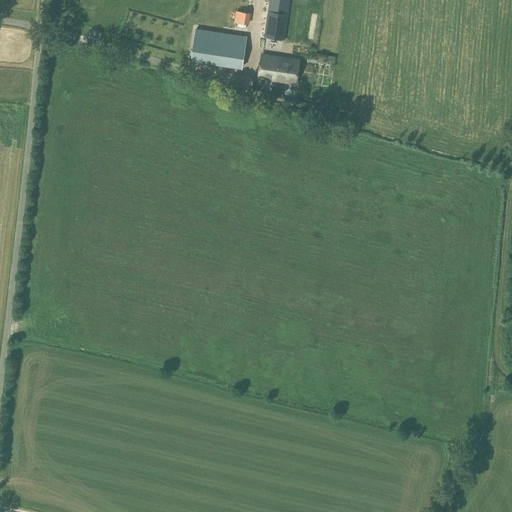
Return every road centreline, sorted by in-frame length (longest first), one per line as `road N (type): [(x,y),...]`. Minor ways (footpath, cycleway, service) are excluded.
road 1 (track): [(511,374),(500,362),(501,190),(511,166)]
road 2 (unknown): [(44,34),(247,85)]
